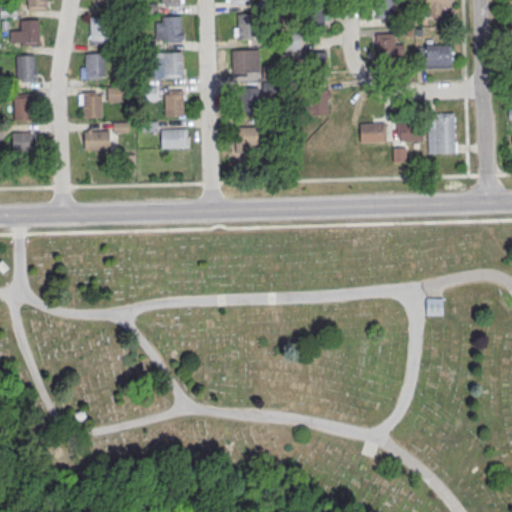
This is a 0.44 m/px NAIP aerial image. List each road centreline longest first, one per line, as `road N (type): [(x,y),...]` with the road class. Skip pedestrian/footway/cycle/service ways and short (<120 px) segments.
road 1 (residential): [(212,211),(205,0),(60,69),(64,215)]
road 2 (tertiary): [(511,204),(0,216)]
road 3 (residential): [(478,0),(486,205)]
road 4 (residential): [(348,0),(348,50),(370,86),(395,93),(481,90)]
